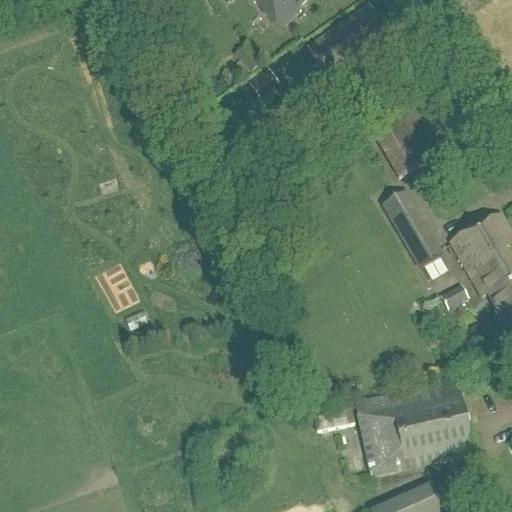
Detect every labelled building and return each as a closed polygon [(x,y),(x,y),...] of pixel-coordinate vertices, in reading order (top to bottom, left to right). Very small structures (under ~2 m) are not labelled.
[(309,0),(250,0),(280,32),(301,12),(299,10),(309,0)] [(388,33),(369,6),(308,50),(330,81),(345,70),(342,67),(353,60),(355,63),(371,51),(368,47),(388,33)] [(260,67),(244,50),(234,59),(250,76),(260,67)] [(278,88),(268,74),(248,87),(258,102),(278,88)] [(351,112),(339,94),(314,111),(326,128),(351,112)] [(435,160),(403,108),(367,130),(399,182),(435,160)] [(444,257),(406,195),(381,210),(419,272),(444,257)] [(511,239),(499,218),(451,246),(482,300),(487,297),(506,330),(511,326),(511,239)] [(469,303),(461,289),(441,301),(448,314),(469,303)] [(436,397),(434,388),(355,407),(372,481),(475,457),(460,390),(436,397)] [(323,420),(324,436),(354,434),(353,418),(323,420)] [(437,511),(429,493),(386,511),(437,511)]
